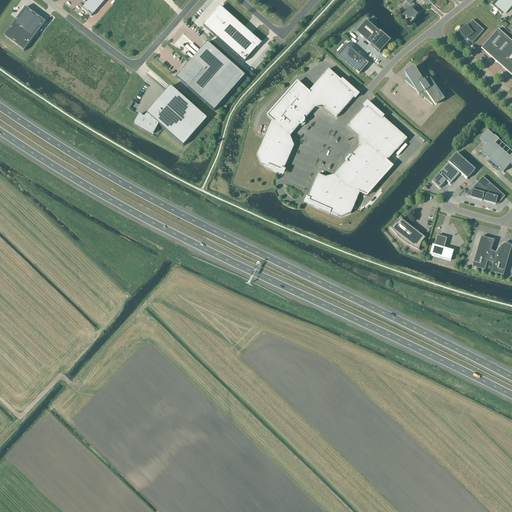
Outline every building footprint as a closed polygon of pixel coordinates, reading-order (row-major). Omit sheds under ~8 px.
[(89,0),(83,8),(92,16),(105,0),(89,0)] [(402,0),(406,3),(405,4),(404,6),(404,8),(405,10),(406,11),(402,16),(410,24),(418,16),(409,8),(409,6),(414,0),(402,0)] [(511,6),(511,0),(499,0),(497,3),(495,1),(491,6),(501,14),(503,12),(506,14),(511,6)] [(25,8),(4,37),(24,52),(45,23),(25,8)] [(220,8),(203,27),(244,63),(261,44),(220,8)] [(366,21),(365,22),(356,32),(370,45),(379,54),(390,42),(381,33),(380,34),(366,21)] [(459,32),(465,40),(466,39),(472,44),(483,31),(472,21),(466,27),(466,26),(459,32)] [(481,49),(489,57),(506,37),(498,30),(481,49)] [(489,57),(497,64),(511,47),(511,42),(506,37),(489,57)] [(57,43),(44,64),(78,86),(91,65),(57,43)] [(245,77),(207,43),(176,79),(214,112),(245,77)] [(359,75),(368,65),(346,44),(336,54),(359,75)] [(511,47),(497,64),(506,71),(511,64),(511,47)] [(433,84),(430,78),(428,79),(416,68),(412,73),(410,72),(405,75),(408,78),(405,81),(415,90),(419,95),(420,94),(432,105),(437,100),(438,102),(443,99),(441,95),(443,93),(433,84)] [(328,70),(308,93),(314,109),(325,108),(336,118),(356,95),(328,70)] [(267,117),(272,121),(290,137),(314,109),(308,93),(297,83),(267,117)] [(139,115),(134,124),(153,134),(158,126),(159,125),(183,147),(207,120),(170,87),(146,114),(147,115),(144,118),(139,115)] [(387,162),(407,140),(367,105),(347,127),(358,137),(359,148),(387,162)] [(272,121),(257,155),(261,165),(282,174),(294,146),(290,137),(272,121)] [(494,137),(487,131),(480,138),(487,145),(481,153),(503,173),(510,165),(511,166),(511,154),(510,158),(495,145),(498,141),(494,137)] [(392,167),(387,162),(359,148),(350,158),(349,157),(348,158),(347,159),(348,160),(334,176),(359,193),(366,196),(392,167)] [(456,154),(431,182),(439,189),(446,182),(450,185),(460,173),(467,180),(475,171),(456,154)] [(350,214),(359,193),(334,176),(325,178),(318,175),(306,203),(341,218),(350,214)] [(473,188),(466,196),(470,197),(470,199),(482,202),(482,200),(484,201),(483,202),(495,206),(496,204),(498,205),(505,197),(482,177),(479,181),(475,186),(473,189),(473,188)] [(414,248),(420,251),(418,250),(421,243),(425,239),(414,230),(414,229),(414,228),(413,227),(412,227),(411,228),(400,219),(397,224),(391,228),(390,227),(389,227),(393,233),(398,237),(403,241),(408,245),(414,248)] [(447,239),(437,236),(431,256),(450,261),(453,251),(444,248),(447,239)] [(486,239),(481,237),(472,268),(479,270),(484,271),(487,262),(493,263),(490,273),(495,274),(495,275),(503,277),(511,246),(508,245),(504,244),(500,247),(498,250),(496,253),(496,254),(490,252),(493,241),(486,239)]
